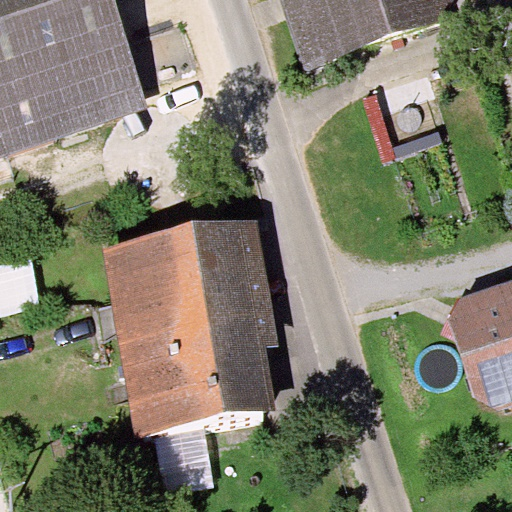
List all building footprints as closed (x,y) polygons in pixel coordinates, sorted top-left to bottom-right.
[(0,0),(0,164),(134,120),(93,0),(0,0)] [(292,0),(322,86),(455,40),(441,0),(292,0)] [(110,275),(138,450),(278,428),(250,252),(110,275)] [(0,281),(0,309),(4,329),(53,320),(44,273),(0,281)] [(511,302),(459,322),(493,414),(511,407),(511,302)]
